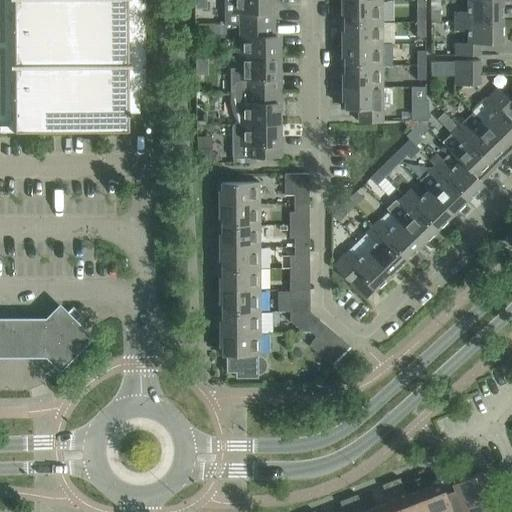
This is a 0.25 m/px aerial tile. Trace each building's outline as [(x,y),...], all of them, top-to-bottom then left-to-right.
[(0,0),(0,131),(129,130),(129,113),(140,113),(140,99),(149,89),(145,85),(145,15),(144,0),(0,0)] [(224,0),(225,24),(240,24),(240,25),(274,24),(274,13),(270,13),(270,5),(273,5),(272,0),(224,0)] [(455,21),(502,21),(502,0),(467,0),(468,12),(455,12),(455,21)] [(345,1),(341,1),(341,15),(345,15),(345,22),(382,22),(382,1),(345,1)] [(417,22),(426,22),(426,7),(416,7),(417,22)] [(441,10),(431,11),(431,21),(441,21),(441,10)] [(455,55),(480,55),(480,43),(502,43),(502,21),(455,21),(455,31),(468,31),(468,43),(455,43),(455,55)] [(345,33),(341,33),(341,44),(345,44),(382,44),(382,22),(345,22),(345,33)] [(426,37),(426,22),(417,22),(417,37),(426,37)] [(196,25),(196,37),(208,37),(208,24),(196,25)] [(274,24),(240,25),(240,58),(277,58),(281,57),(281,46),(277,46),(277,35),(274,36),(274,24)] [(345,44),(341,44),(341,57),(345,57),(345,65),(382,65),(392,65),(392,43),(382,44),(345,44)] [(417,65),(426,66),(426,51),(417,51),(417,65)] [(238,79),(231,85),(231,91),(282,91),(282,79),(277,79),(277,70),(281,70),(281,57),(277,58),(240,58),(240,79),(238,79)] [(455,73),(480,73),(480,61),(455,61),(455,73)] [(345,76),(341,76),(341,87),(345,87),(383,87),(382,65),(345,65),(345,76)] [(426,80),(426,66),(417,65),(417,80),(426,80)] [(480,73),(455,73),(455,85),(480,85),(480,73)] [(415,87),(416,121),(428,121),(428,100),(427,100),(426,86),(415,87)] [(345,87),(341,87),(342,100),(345,100),(346,109),(359,109),(359,122),(379,121),(383,121),(383,87),(345,87)] [(511,119),(507,114),(511,108),(511,102),(498,88),(481,103),(490,112),(482,120),(510,149),(511,151),(511,119)] [(231,96),(230,97),(230,100),(231,106),(233,112),(234,117),(238,123),(240,123),(240,124),(278,124),(281,124),(281,112),(278,112),(278,102),(282,102),(282,91),(231,91),(231,96)] [(464,120),(458,127),(497,167),(508,155),(506,153),(510,149),(482,120),(473,111),(464,120)] [(451,134),(443,142),(452,151),(476,176),(482,182),(497,167),(458,127),(451,120),(451,119),(444,126),(451,133),(451,134)] [(421,122),(412,130),(418,137),(419,136),(427,128),(421,122)] [(240,124),(232,124),(233,158),(247,158),(280,158),(282,158),(282,146),(278,145),(278,137),(281,137),(281,124),(278,124),(240,124)] [(401,148),(400,149),(410,160),(420,151),(416,146),(410,140),(401,148)] [(200,163),(213,162),(212,151),(199,152),(200,163)] [(485,184),(476,176),(452,151),(443,160),(442,159),(435,165),(469,200),(485,184)] [(386,162),(379,169),(381,171),(385,176),(392,168),(386,162)] [(453,215),(469,200),(435,165),(428,172),(419,180),(429,190),(453,215)] [(376,184),(385,176),(379,169),(370,177),(376,184)] [(309,173),(303,173),(285,173),(285,195),(294,195),(294,204),(309,204),(309,173)] [(222,204),(259,204),(259,182),(222,182),(222,204)] [(453,215),(429,190),(420,198),(411,189),(404,196),(438,230),(453,215)] [(348,199),(354,206),(363,197),(357,191),(348,199)] [(396,200),(387,209),(389,211),(397,220),(422,245),(438,230),(404,196),(398,202),(396,200)] [(345,214),(354,206),(348,199),(339,208),(345,214)] [(222,226),(260,225),(259,204),(222,204),(222,226)] [(309,225),(309,212),(309,204),(294,204),(294,212),(289,212),(290,225),(309,225)] [(422,245),(397,220),(389,228),(380,219),(373,226),(406,260),(422,245)] [(222,247),(260,247),(260,225),(222,226),(222,247)] [(406,260),(373,226),(366,232),(375,241),(366,250),(391,275),(406,260)] [(309,247),(309,238),(294,238),(294,247),(309,247)] [(223,269),(260,268),(260,247),(222,247),(223,269)] [(309,250),(309,247),(294,247),(294,255),(309,255),(309,250)] [(391,275),(366,250),(358,258),(349,249),(333,265),(350,283),(359,275),(375,291),(391,275)] [(223,290),(260,290),(260,268),(223,269),(223,290)] [(310,290),(310,281),(295,281),(295,290),(310,290)] [(223,312),(260,312),(260,290),(223,290),(223,312)] [(295,290),(278,290),(278,311),(290,311),(290,312),(310,312),(310,311),(310,298),(310,290),(295,290)] [(44,322),(30,337),(46,353),(75,323),(76,322),(67,313),(60,307),(60,306),(44,322)] [(223,333),(260,333),(260,312),(223,312),(223,333)] [(317,337),(326,325),(310,312),(290,312),(290,321),(302,331),(310,331),(317,337)] [(30,337),(44,322),(0,321),(0,360),(53,361),(30,337)] [(333,331),(326,325),(317,337),(310,344),(334,364),(352,348),(333,331)] [(262,357),(261,355),(260,333),(223,333),(223,356),(227,356),(227,372),(236,372),(236,378),(258,377),(258,374),(262,373),(266,369),(267,364),(265,360),(262,357)] [(490,494),(489,491),(482,472),(452,483),(461,505),(490,494)] [(427,511),(419,490),(407,495),(400,478),(391,481),(403,511),(427,511)] [(403,511),(391,481),(382,485),(389,502),(376,507),(378,511),(403,511)] [(447,485),(443,487),(441,482),(419,490),(427,511),(452,511),(449,501),(453,499),(447,485)] [(497,511),(496,509),(490,494),(461,505),(463,511),(497,511)] [(378,511),(376,507),(364,511),(357,495),(349,498),(354,511),(378,511)] [(354,511),(349,498),(340,501),(343,511),(354,511)]
